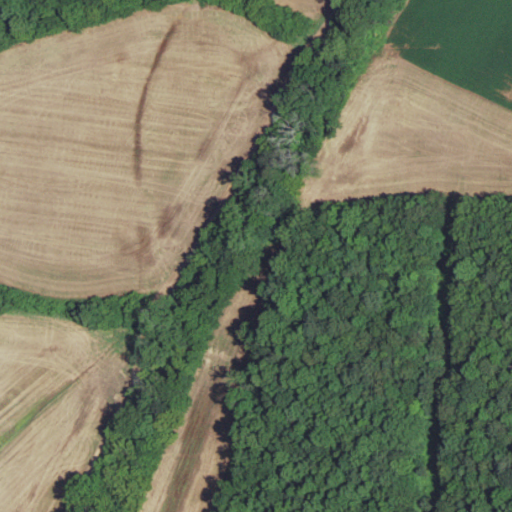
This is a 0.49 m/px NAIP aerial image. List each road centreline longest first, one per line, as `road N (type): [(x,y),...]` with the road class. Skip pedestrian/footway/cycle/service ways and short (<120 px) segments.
road 1 (track): [(309,49),(200,246),(161,291)]
road 2 (track): [(161,291),(128,396),(72,511)]
